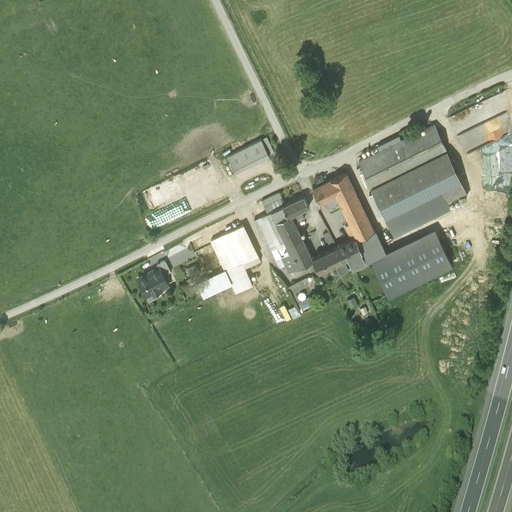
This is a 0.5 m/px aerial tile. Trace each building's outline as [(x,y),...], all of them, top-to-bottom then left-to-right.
[(466,151),(505,135),(502,129),(495,132),(490,120),(458,132),(466,151)] [(434,123),(359,159),(384,212),(386,212),(393,226),(448,198),(448,200),(466,191),(446,150),(447,150),(434,123)] [(269,155),(261,139),(227,155),(231,162),(225,165),(229,172),(234,170),(235,171),(269,155)] [(357,236),(361,249),(379,241),(346,171),(312,187),(318,201),(325,198),(330,209),(341,204),(351,223),(357,236)] [(268,204),(271,210),(282,205),(284,204),(280,198),(282,197),(280,192),(261,200),(264,206),(268,204)] [(284,204),(282,205),(287,216),(291,214),(301,209),(309,206),(303,195),(284,204)] [(271,210),(275,219),(287,243),(302,236),(295,222),(291,214),(287,216),(282,205),(271,210)] [(304,217),(301,209),(291,214),(295,222),(304,217)] [(270,248),(287,243),(275,219),(271,210),(254,219),(268,249),(270,248)] [(345,225),(351,238),(357,236),(351,223),(345,225)] [(260,259),(243,224),(211,239),(224,268),(197,281),(204,295),(231,282),(235,292),(253,284),(245,267),(260,259)] [(434,227),(384,251),(371,257),(388,294),(451,263),(434,227)] [(323,233),(328,242),(333,240),(328,230),(323,233)] [(312,258),(302,236),(287,243),(290,251),(281,255),(285,264),(288,270),(312,258)] [(351,238),(336,245),(343,258),(347,256),(352,265),(352,267),(366,260),(361,249),(357,236),(351,238)] [(384,251),(379,241),(361,249),(366,260),(371,257),(384,251)] [(287,243),(270,248),(275,258),(280,266),(285,264),(281,255),(290,251),(287,243)] [(339,271),(352,265),(347,256),(343,258),(336,245),(312,257),(319,269),(335,262),(339,271)] [(156,263),(158,266),(159,266),(163,274),(170,270),(165,259),(156,263)] [(168,283),(163,274),(159,266),(158,266),(152,269),(152,268),(145,272),(145,273),(137,277),(149,300),(154,297),(151,292),(168,283)] [(303,307),(316,302),(305,277),(292,282),(303,307)]
